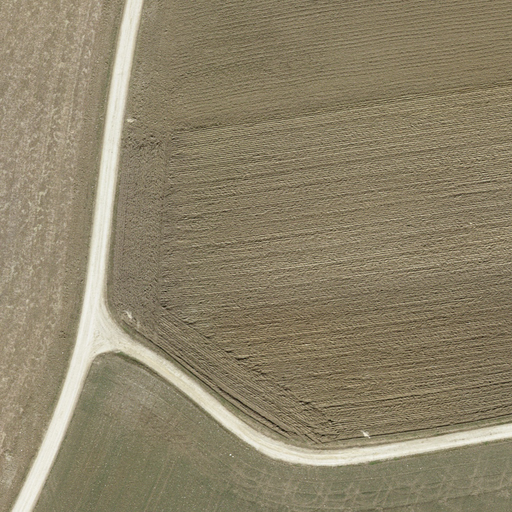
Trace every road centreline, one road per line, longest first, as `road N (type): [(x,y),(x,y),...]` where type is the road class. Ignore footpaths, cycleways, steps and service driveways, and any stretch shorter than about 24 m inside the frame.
road 1 (track): [(22,511),(91,328),(137,0)]
road 2 (track): [(91,328),(171,370),(263,443),(297,455),(382,453),(511,431)]
